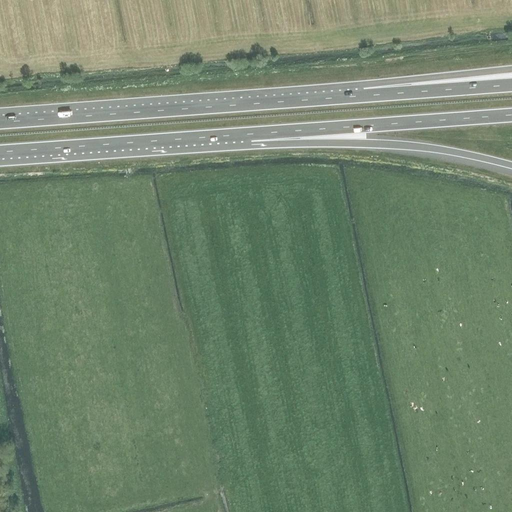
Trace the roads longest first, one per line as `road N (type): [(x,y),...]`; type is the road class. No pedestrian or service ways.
road 1 (trunk): [(366,96),(0,122)]
road 2 (trunk): [(250,134),(428,148),(511,166)]
road 3 (trunk): [(250,134),(511,114)]
road 4 (trunk): [(0,151),(250,134)]
road 5 (trunk): [(511,72),(366,96)]
road 6 (trunk): [(511,85),(366,96)]
